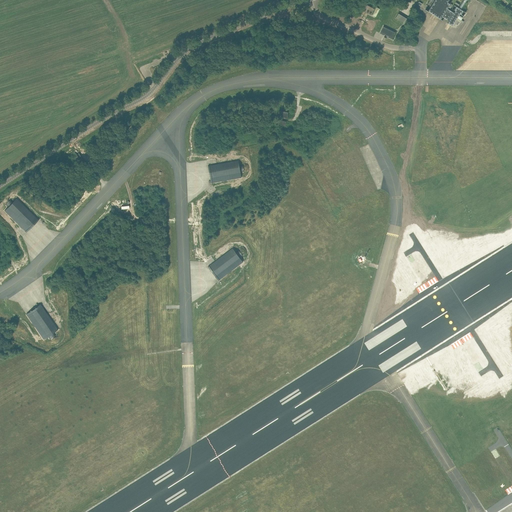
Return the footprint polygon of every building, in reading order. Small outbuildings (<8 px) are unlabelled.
[(452,26),(456,19),(460,22),(460,21),(462,19),(463,18),(459,15),(460,13),(463,16),(466,12),(458,7),(454,5),(452,8),(455,10),(454,13),(447,8),(450,3),(447,1),(447,0),(448,1),(448,0),(435,0),(428,11),(426,9),(427,8),(426,8),(425,9),(443,21),(444,19),(443,20),(440,18),(441,16),(449,21),(447,23),(452,26)] [(363,10),(368,13),(371,14),(374,9),(369,7),(370,6),(369,6),(368,6),(366,5),(363,10)] [(398,13),(395,18),(404,23),(407,19),(398,13)] [(395,32),(383,26),(380,33),(392,39),(395,32)] [(350,171),(350,170),(365,164),(361,155),(346,161),(342,162),(347,172),(350,171)] [(241,178),(241,173),(244,172),(243,165),(239,165),(238,160),(216,164),(208,166),(211,183),(241,178)] [(355,182),(359,181),(370,176),(366,167),(351,173),(348,174),(352,184),(355,183),(355,182)] [(361,195),(360,194),(375,188),(371,179),(356,185),(353,186),(357,196),(361,195)] [(39,220),(17,198),(13,202),(11,199),(6,205),(8,207),(4,211),(20,226),(26,232),(39,220)] [(218,281),(243,262),(240,258),(243,256),(238,250),(236,252),(233,248),(215,262),(208,267),(218,281)] [(47,314),(41,304),(26,314),(44,340),(48,337),(50,340),(56,335),(54,332),(58,330),(47,314)]
